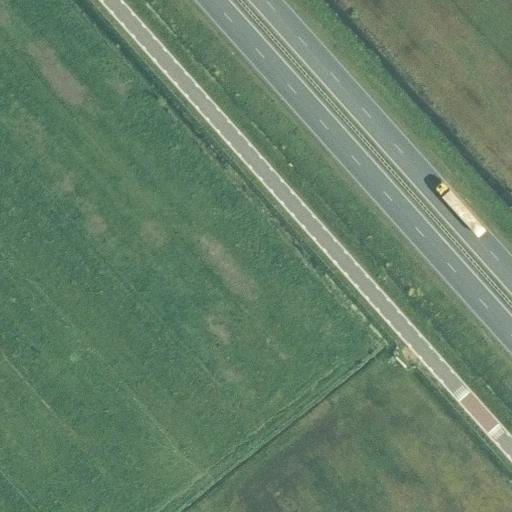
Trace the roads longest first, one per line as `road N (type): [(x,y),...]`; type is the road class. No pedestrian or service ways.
road 1 (unclassified): [(511,449),(105,0)]
road 2 (trunk): [(212,0),(511,335)]
road 3 (trunk): [(511,275),(265,0)]
